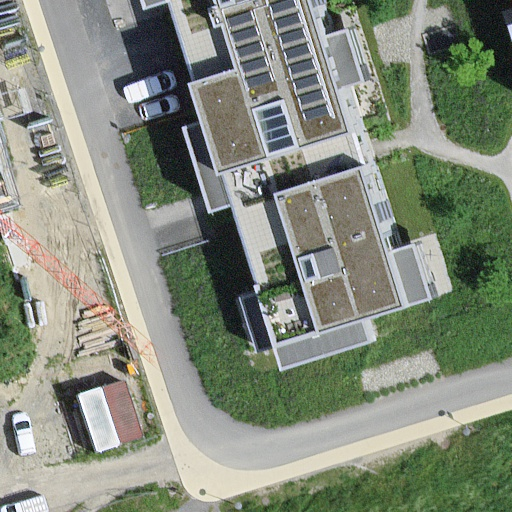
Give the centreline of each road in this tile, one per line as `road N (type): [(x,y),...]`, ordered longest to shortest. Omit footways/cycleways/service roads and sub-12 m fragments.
road 1 (residential): [(391,413),(267,445),(225,434),(180,400),(52,0)]
road 2 (residential): [(391,413),(511,376)]
